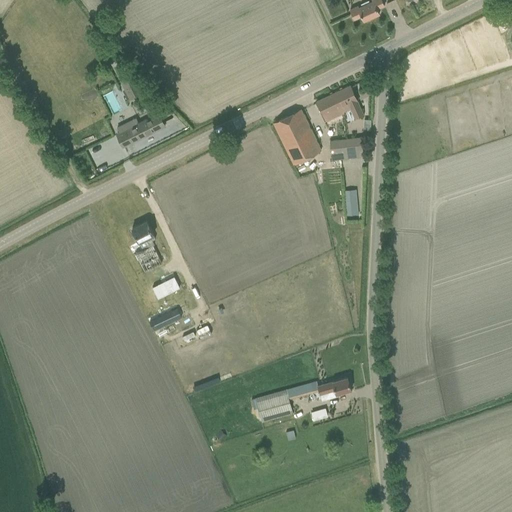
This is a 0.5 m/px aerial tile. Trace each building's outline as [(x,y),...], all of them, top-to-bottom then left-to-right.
[(362,16),(364,21),(379,14),(377,9),(384,6),(381,0),(371,0),(372,1),(369,2),(368,0),(360,4),(361,6),(358,7),(357,6),(349,9),(354,20),(362,16)] [(133,74),(119,80),(130,100),(143,93),(133,74)] [(362,79),(364,84),(372,80),(370,76),(362,79)] [(350,85),(333,93),(343,113),(351,109),(355,118),(363,114),(350,85)] [(333,93),(316,101),(325,121),(343,113),(333,93)] [(321,150),(300,109),(273,122),(294,164),(306,158),(307,157),(321,150)] [(123,146),(165,125),(159,113),(117,134),(123,146)] [(360,138),(343,140),(345,158),(362,156),(360,138)] [(343,140),(330,141),(332,159),(345,158),(343,140)] [(155,239),(146,220),(132,228),(142,249),(135,253),(144,271),(161,263),(152,245),(154,244),(152,240),(155,239)] [(75,240),(82,237),(77,226),(70,229),(75,240)] [(226,365),(215,343),(176,363),(187,385),(226,365)] [(316,381),(254,399),(261,422),(291,413),(287,400),(319,391),(320,395),(321,395),(322,399),(336,394),(351,389),(347,376),(318,385),(316,381)] [(320,404),(306,407),(307,417),(322,414),(320,404)] [(285,432),(288,440),(295,438),(293,430),(285,432)]
